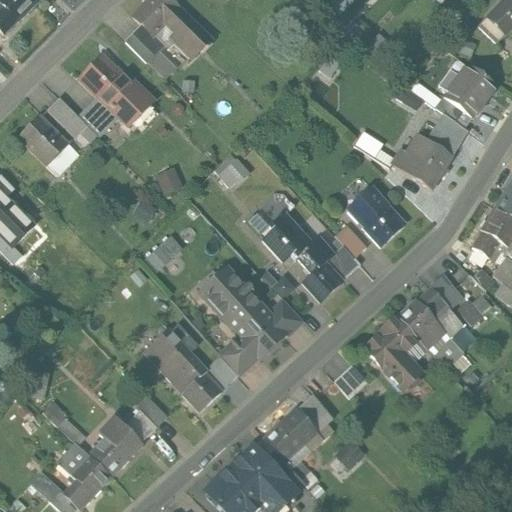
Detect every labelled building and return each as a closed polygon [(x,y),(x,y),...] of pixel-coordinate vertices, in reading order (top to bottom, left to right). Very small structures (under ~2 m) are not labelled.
[(32,0),(0,0),(0,31),(2,33),(16,20),(17,21),(35,3),(32,0)] [(208,40),(168,0),(149,0),(132,18),(142,28),(153,39),(154,37),(164,27),(176,39),(172,44),(188,60),(208,40)] [(329,0),(326,4),(339,17),(356,0),(329,0)] [(511,0),(503,0),(485,18),(486,19),(504,36),(504,37),(511,28),(511,0)] [(504,36),(486,19),(478,27),(495,44),(504,36)] [(153,39),(142,28),(125,44),(145,64),(163,47),(154,37),(153,39)] [(130,86),(103,59),(81,81),(99,99),(119,119),(126,126),(152,101),(134,83),(130,86)] [(495,87),(466,67),(442,100),(471,120),(495,87)] [(87,127),(60,99),(48,111),(76,139),(87,127)] [(119,119),(99,99),(88,110),(107,130),(119,119)] [(471,120),(442,100),(435,110),(443,117),(463,131),(471,120)] [(463,131),(443,117),(426,143),(451,159),(467,133),(463,131)] [(42,118),(19,140),(46,168),(69,145),(42,118)] [(351,145),(373,159),(382,145),(360,131),(351,145)] [(451,159),(426,143),(417,138),(406,155),(399,151),(390,166),(431,192),(440,178),(443,180),(448,172),(445,170),(451,159)] [(232,158),(215,174),(228,189),(246,172),(232,158)] [(153,175),(163,194),(180,185),(169,166),(153,175)] [(511,180),(494,210),(511,221),(511,180)] [(364,181),(349,195),(356,203),(371,189),(364,181)] [(372,188),(371,189),(356,203),(346,212),(380,250),(406,226),(372,188)] [(10,204),(0,193),(0,236),(20,216),(9,205),(10,204)] [(511,242),(511,221),(494,210),(481,231),(482,232),(499,242),(509,248),(511,242)] [(309,242),(284,215),(269,228),(272,232),(262,240),(282,261),(291,253),(311,275),(302,283),(320,302),(342,282),(324,263),(333,254),(319,239),(313,244),(309,242)] [(366,248),(346,227),(334,237),(337,240),(342,246),(354,259),(366,248)] [(499,242),(482,232),(473,248),(489,258),(493,252),(499,242)] [(170,237),(142,262),(154,275),(182,251),(170,237)] [(21,257),(4,240),(0,244),(0,252),(13,265),(21,257)] [(337,240),(331,246),(336,252),(342,246),(337,240)] [(509,248),(499,242),(493,252),(505,259),(511,250),(509,248)] [(354,259),(342,246),(336,252),(333,254),(324,263),(342,282),(360,265),(354,259)] [(511,263),(505,259),(492,277),(502,284),(511,291),(511,263)] [(269,315),(226,269),(197,295),(236,337),(216,355),(219,358),(236,377),(239,379),(257,362),(258,363),(302,324),(282,303),(269,315)] [(137,271),(129,278),(139,289),(146,282),(137,271)] [(266,272),(260,277),(282,303),(295,290),(284,277),(276,284),(266,272)] [(462,299),(442,276),(430,289),(444,304),(443,305),(449,311),(462,299)] [(511,293),(502,284),(493,295),(511,309),(511,293)] [(444,304),(430,289),(416,302),(441,329),(454,317),(449,311),(443,305),(444,304)] [(416,302),(415,300),(396,318),(427,350),(444,334),(441,330),(441,329),(416,302)] [(441,329),(441,330),(444,334),(449,338),(462,326),(454,317),(441,329)] [(427,350),(396,318),(378,335),(379,336),(365,349),(403,391),(420,374),(411,364),(427,350)] [(177,327),(170,334),(167,330),(143,353),(170,382),(179,373),(190,386),(181,394),(199,413),(221,392),(220,391),(210,380),(205,374),(206,373),(189,354),(196,347),(177,327)] [(440,359),(449,368),(453,365),(461,373),(470,364),(462,355),(463,354),(449,338),(444,334),(427,350),(438,362),(440,359)] [(219,358),(206,370),(213,378),(210,380),(220,391),(236,377),(219,358)] [(351,366),(333,382),(349,399),(367,383),(351,366)] [(26,397),(43,400),(47,374),(30,371),(26,397)] [(166,417),(147,397),(135,408),(138,412),(155,429),(166,417)] [(332,419),(312,397),(296,411),(309,426),(316,434),(332,419)] [(66,418),(52,404),(44,413),(58,426),(66,418)] [(296,411),(282,423),(281,422),(262,440),(284,463),(302,446),(295,438),(309,426),(296,411)] [(155,429),(138,412),(123,427),(141,444),(155,429)] [(123,427),(112,417),(98,433),(105,439),(88,456),(111,479),(142,447),(141,444),(123,427)] [(86,437),(66,418),(58,426),(75,443),(77,446),(86,437)] [(284,463),(262,440),(254,448),(275,471),(284,463)] [(75,443),(56,464),(77,482),(65,494),(64,495),(78,509),(91,496),(92,496),(111,479),(88,456),(77,446),(75,443)] [(275,471),(254,448),(204,492),(222,511),(254,511),(259,508),(263,511),(280,511),(299,496),(275,471)] [(61,491),(42,471),(31,483),(50,502),(61,491)] [(61,491),(50,502),(60,511),(75,511),(78,509),(64,495),(65,494),(61,491)] [(16,500),(8,509),(10,511),(22,511),(26,509),(16,500)]
